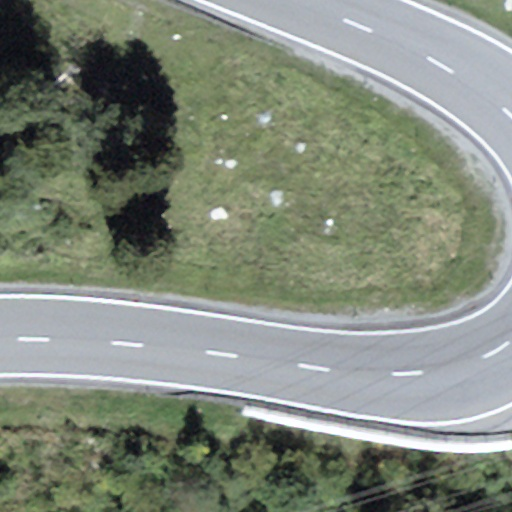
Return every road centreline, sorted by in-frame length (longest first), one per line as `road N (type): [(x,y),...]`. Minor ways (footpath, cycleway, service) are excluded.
road 1 (primary): [(0,341),(211,353),(389,378),(452,375),(511,350)]
road 2 (primary): [(511,109),(469,79),(294,0)]
